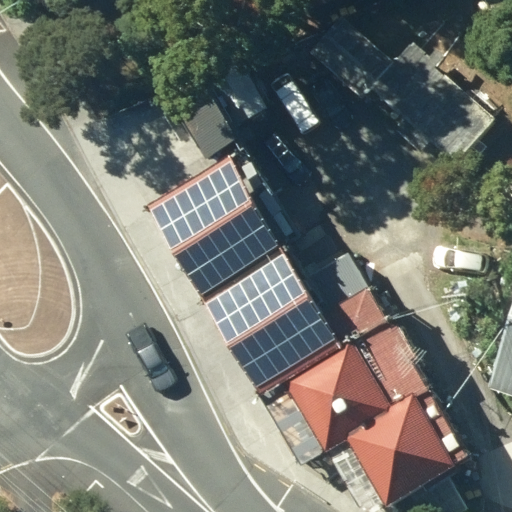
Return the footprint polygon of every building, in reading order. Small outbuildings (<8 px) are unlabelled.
[(299,0),(308,22),(362,0),(299,0)] [(380,98),(463,174),(507,126),(456,79),(479,48),(444,16),(396,69),(347,24),(315,59),(370,109),(380,98)] [(198,121),(223,152),(276,109),(251,78),(198,121)] [(330,448),(368,511),(399,511),(472,468),(416,373),(423,368),(405,340),(398,344),(373,302),(330,328),(240,165),(151,211),(302,466),(330,448)] [(511,339),(493,394),(511,400),(511,339)]
